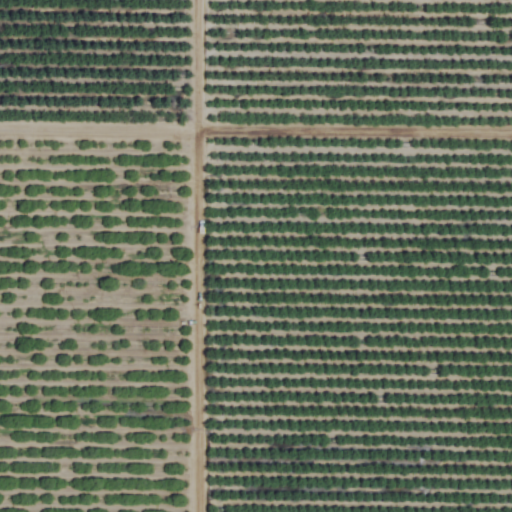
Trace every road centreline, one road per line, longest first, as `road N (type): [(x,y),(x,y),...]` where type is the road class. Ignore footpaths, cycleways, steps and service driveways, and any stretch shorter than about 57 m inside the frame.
road 1 (track): [(0,131),(511,137)]
road 2 (track): [(199,511),(198,0)]
